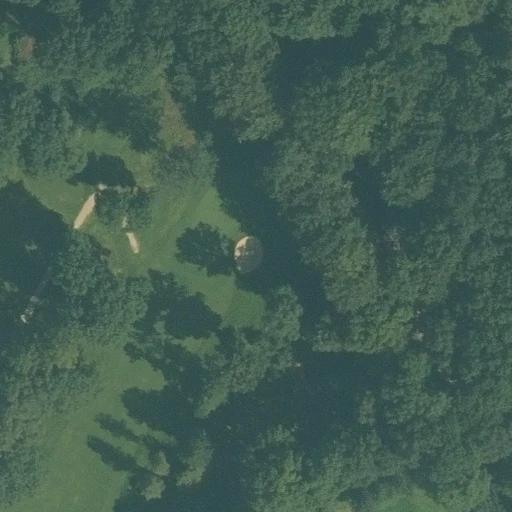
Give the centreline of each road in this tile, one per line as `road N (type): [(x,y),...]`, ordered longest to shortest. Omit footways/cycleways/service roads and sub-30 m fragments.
road 1 (track): [(436,345),(227,0)]
road 2 (track): [(511,474),(436,345)]
